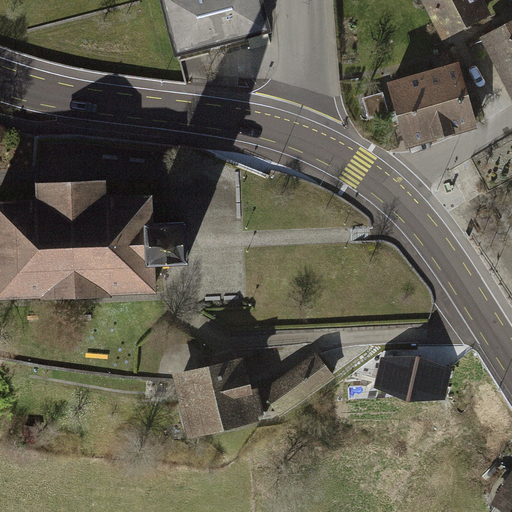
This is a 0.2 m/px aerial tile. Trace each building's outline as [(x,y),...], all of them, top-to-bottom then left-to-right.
[(259,0),(163,0),(178,53),(248,35),(267,30),(259,0)] [(420,0),(442,43),(492,17),(483,0),(420,0)] [(511,21),(480,39),(511,99),(511,21)] [(459,64),(425,73),(444,140),(478,130),(459,64)] [(425,73),(387,84),(406,151),(444,140),(425,73)] [(40,202),(0,203),(0,302),(161,295),(160,270),(197,268),(195,223),(158,225),(156,197),(111,199),(110,182),(39,185),(40,202)] [(477,368),(415,351),(398,399),(459,420),(477,368)] [(317,353),(262,392),(280,418),(335,378),(317,353)] [(244,359),(172,376),(187,441),(258,425),(257,419),(263,417),(257,390),(251,391),(244,359)] [(511,511),(511,473),(490,507),(497,511),(511,511)]
